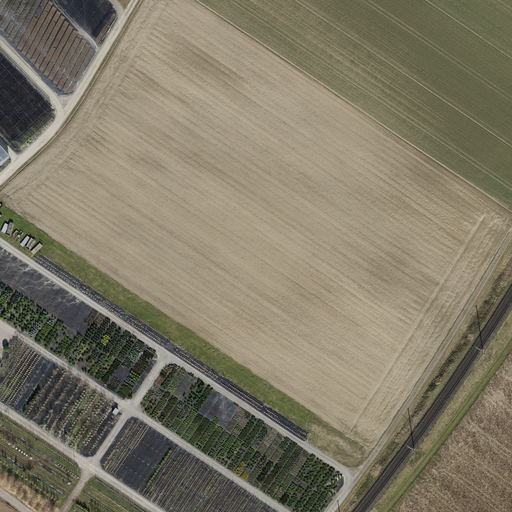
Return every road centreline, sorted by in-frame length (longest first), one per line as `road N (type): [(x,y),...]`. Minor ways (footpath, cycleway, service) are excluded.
road 1 (track): [(0,239),(356,477)]
road 2 (track): [(285,511),(0,322)]
road 3 (track): [(329,511),(511,234)]
road 4 (track): [(0,178),(67,110),(132,0)]
road 5 (track): [(511,342),(382,511)]
road 6 (track): [(157,511),(0,405)]
road 7 (track): [(167,355),(64,511)]
